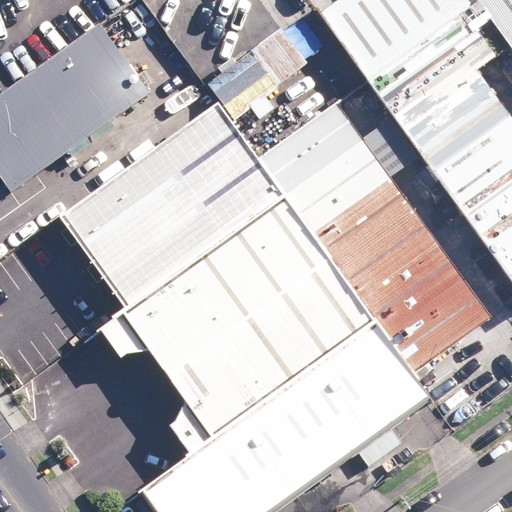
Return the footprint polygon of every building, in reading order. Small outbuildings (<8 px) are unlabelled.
[(373,89),(478,13),(468,0),(356,0),(325,23),(373,89)] [(468,0),(478,13),(496,0),(468,0)] [(511,0),(496,0),(478,13),(505,49),(511,59),(511,0)] [(366,94),(511,294),(511,124),(474,72),(505,49),(478,13),(373,89),(366,94)] [(254,60),(210,94),(232,123),(249,111),(258,122),(274,109),(265,98),(277,89),(295,113),(318,95),(300,71),(308,65),(280,29),(249,53),(254,60)] [(0,105),(0,181),(11,199),(150,101),(102,33),(1,104),(0,105)] [(261,166),(291,206),(381,330),(417,379),(511,310),(511,294),(366,94),(364,91),(261,166)] [(261,166),(223,113),(67,226),(134,319),(291,206),(261,166)] [(381,330),(291,206),(134,319),(124,326),(215,450),(381,330)] [(417,379),(381,330),(215,450),(142,503),(147,511),(291,511),(437,407),(417,379)]
